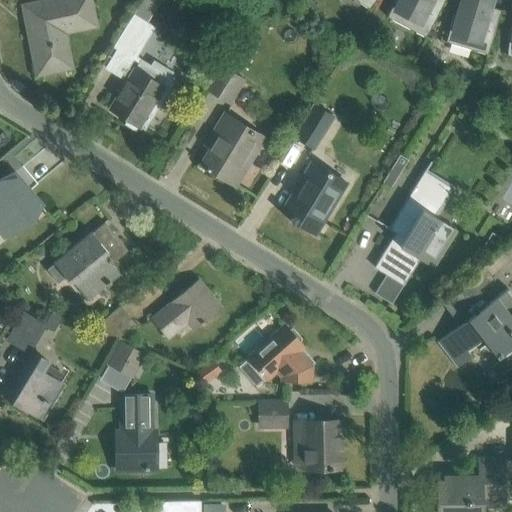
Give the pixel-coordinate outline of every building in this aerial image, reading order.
[(89,0),(52,0),(25,6),(29,22),(33,21),(35,34),(29,36),(35,65),(70,58),(64,31),(95,25),(89,0)] [(357,0),(369,9),(375,0),(357,0)] [(395,0),(386,17),(426,37),(445,0),(395,0)] [(491,0),(461,0),(458,11),(455,10),(445,42),(488,54),(501,10),(500,10),(499,12),(489,9),(491,0)] [(155,27),(133,13),(112,47),(134,60),(155,27)] [(140,59),(110,108),(127,119),(124,124),(135,131),(138,126),(144,130),(174,80),(169,77),(172,72),(154,61),(151,66),(140,59)] [(219,66),(204,90),(227,104),(242,81),(219,66)] [(313,105),(292,138),(313,151),(333,118),(313,105)] [(200,164),(229,182),(259,134),(225,113),(212,134),(217,137),(200,164)] [(399,155),(381,184),(389,189),(407,160),(399,155)] [(295,195),(291,193),(282,209),(293,215),(289,221),(293,223),(294,222),(314,234),(322,222),(318,219),(331,197),(335,200),(346,182),(310,161),(298,181),(302,183),(295,195)] [(37,184),(22,166),(0,184),(0,215),(3,213),(15,227),(41,205),(29,191),(37,184)] [(424,251),(438,260),(456,230),(429,213),(434,205),(439,208),(452,188),(425,171),(389,228),(396,233),(374,267),(403,285),(424,251)] [(104,222),(63,256),(57,261),(89,300),(120,274),(111,263),(127,250),(104,222)] [(491,233),(480,251),(487,255),(504,242),(491,233)] [(466,301),(481,289),(493,280),(481,265),(455,287),(466,301)] [(220,306),(205,289),(198,280),(152,318),(164,332),(183,316),(193,328),(220,306)] [(511,299),(511,294),(508,289),(507,287),(436,341),(456,367),(471,356),(466,350),(482,338),(497,356),(511,344),(511,302),(510,300),(511,299)] [(0,319),(11,300),(0,294),(0,319)] [(121,306),(96,327),(120,338),(137,325),(121,306)] [(55,308),(45,325),(55,330),(65,314),(55,308)] [(31,348),(45,325),(23,311),(9,334),(31,348)] [(270,380),(310,380),(310,366),(297,351),(302,346),(299,342),(300,338),(292,329),(288,330),(284,326),(248,357),(262,373),(264,371),(270,374),(270,380)] [(119,340),(106,365),(134,379),(147,355),(119,340)] [(63,384),(47,374),(53,365),(29,350),(23,359),(2,394),(35,414),(42,402),(50,407),(63,384)] [(213,360),(196,373),(206,386),(223,374),(213,360)] [(130,469),(156,469),(156,441),(151,441),(151,394),(121,394),(122,442),(116,442),(116,460),(130,460),(130,469)] [(286,425),(286,402),(261,401),(261,425),(286,425)] [(305,447),(305,467),(327,467),(327,469),(331,469),(331,467),(338,467),(338,421),(295,421),(295,447),(305,447)] [(503,459),(479,460),(479,477),(445,477),(445,482),(438,482),(437,511),(480,511),(481,504),(503,504),(503,459)]
